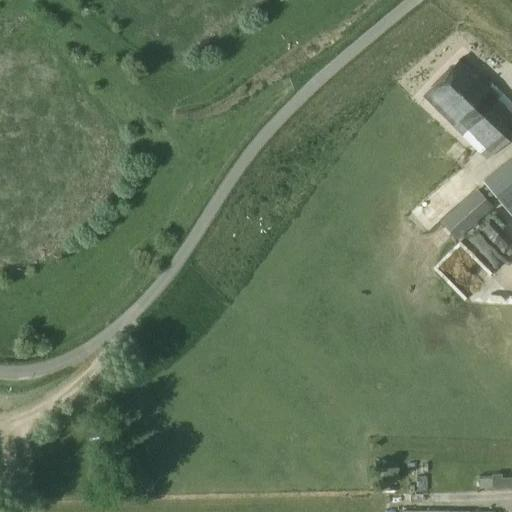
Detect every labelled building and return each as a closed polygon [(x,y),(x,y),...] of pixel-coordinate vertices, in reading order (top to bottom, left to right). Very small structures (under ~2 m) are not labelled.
[(424,97),(486,159),(511,133),(511,104),(495,87),(493,89),(462,58),(424,97)] [(511,155),(482,180),(511,216),(511,155)] [(476,190),(440,222),(457,240),(493,207),(476,190)] [(484,236),(476,242),(485,256),(493,251),(484,236)] [(379,467),(380,491),(398,491),(398,487),(397,487),(397,485),(399,485),(399,468),(379,467)] [(112,479),(112,494),(152,494),(152,479),(112,479)]
